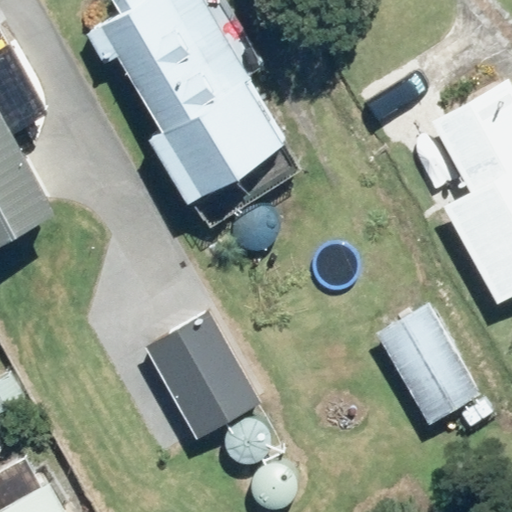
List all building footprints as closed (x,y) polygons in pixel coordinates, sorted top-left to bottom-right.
[(251,80),(258,74),(210,0),(118,0),(124,9),(89,32),(107,60),(124,50),(173,127),(155,138),(195,201),(290,141),(251,80)] [(446,204),(502,300),(511,294),(511,75),(436,120),(475,189),(446,204)] [(0,228),(65,188),(0,82),(0,228)] [(384,332),(434,422),(484,393),(434,303),(384,332)] [(237,387),(199,317),(134,354),(171,423),(237,387)] [(80,333),(37,358),(57,389),(98,363),(80,333)] [(439,485),(410,433),(382,449),(412,501),(439,485)] [(4,509),(0,501),(0,511),(71,511),(55,481),(4,509)]
